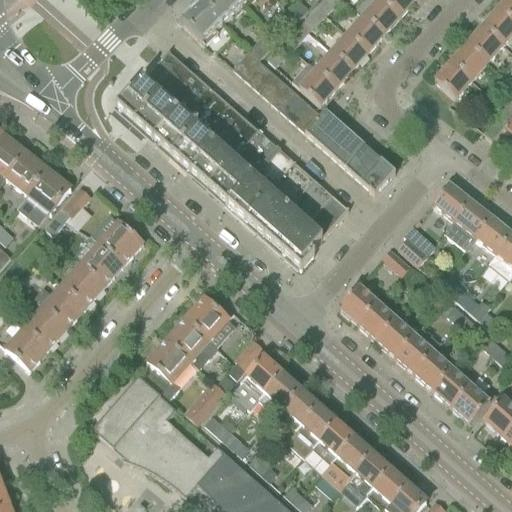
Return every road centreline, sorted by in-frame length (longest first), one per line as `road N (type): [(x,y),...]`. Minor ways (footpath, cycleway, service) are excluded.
road 1 (tertiary): [(503,511),(296,326)]
road 2 (residential): [(195,242),(30,436)]
road 3 (residential): [(296,326),(441,157)]
road 4 (residential): [(441,157),(390,115),(383,98),(462,0)]
road 5 (tertiary): [(43,115),(195,242)]
road 6 (tertiary): [(195,242),(55,103)]
road 7 (residential): [(55,103),(156,0)]
road 8 (tertiary): [(296,326),(195,242)]
